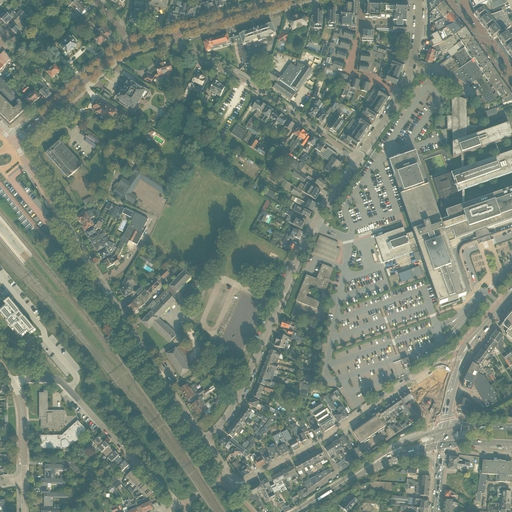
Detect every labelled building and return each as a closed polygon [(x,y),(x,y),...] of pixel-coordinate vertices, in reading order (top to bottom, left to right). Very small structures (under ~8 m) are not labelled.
[(64,0),(60,5),(61,5),(60,6),(64,11),(65,10),(69,5),(70,6),(72,8),(80,0),(79,0),(72,0),(68,4),(67,5),(66,4),(70,1),(69,0),(64,0)] [(80,1),(80,0),(72,8),(79,15),(74,20),(78,23),(84,17),(81,14),(87,9),(80,1)] [(187,11),(186,15),(186,16),(186,17),(189,17),(189,16),(190,16),(193,17),(193,14),(195,15),(196,8),(201,9),(201,7),(202,0),(199,0),(198,3),(195,2),(194,7),(188,6),(187,11)] [(202,0),(201,7),(204,6),(206,13),(212,11),(212,10),(214,10),(212,2),(207,3),(206,0),(202,0)] [(429,0),(430,14),(443,2),(441,0),(429,0)] [(469,0),(469,1),(473,9),(483,5),(489,2),(492,10),(504,4),(507,3),(506,0),(469,0)] [(173,7),(172,12),(170,20),(174,21),(175,18),(177,19),(179,10),(180,2),(175,1),(174,8),(173,7)] [(179,10),(177,19),(181,19),(182,16),(184,17),(187,5),(183,4),(183,3),(180,2),(179,10)] [(451,12),(443,2),(430,14),(430,26),(444,19),(451,12)] [(365,4),(357,4),(357,3),(351,3),(347,3),(346,12),(341,12),(341,17),(342,17),(341,26),(350,27),(362,28),(362,41),(373,42),(373,30),(393,33),(406,33),(407,27),(406,27),(406,23),(407,13),(408,5),(396,5),(386,5),(386,4),(380,4),(380,5),(370,4),(371,4),(365,3),(365,4)] [(483,5),(473,9),(476,13),(474,15),(473,15),(474,15),(476,18),(477,20),(478,20),(479,22),(481,25),(482,25),(484,28),(485,30),(486,32),(487,32),(489,35),(491,38),(492,38),(493,40),(495,38),(496,37),(497,37),(500,42),(511,59),(511,64),(511,65),(511,64),(511,33),(511,34),(510,34),(507,29),(510,27),(502,11),(491,15),(483,5)] [(132,13),(130,18),(129,21),(130,21),(130,22),(140,24),(142,15),(141,15),(143,7),(135,6),(134,13),(132,13)] [(333,24),(333,28),(335,29),(338,19),(339,17),(335,17),(335,10),(335,9),(331,9),(331,10),(328,10),(328,23),(330,23),(330,24),(333,24)] [(312,21),(312,27),(322,28),(322,11),(320,11),(316,10),(315,16),(314,21),(312,21)] [(6,25),(14,17),(8,12),(0,19),(6,25)] [(25,25),(20,21),(24,17),(26,19),(28,16),(23,12),(18,17),(10,26),(12,28),(11,29),(16,35),(17,33),(20,31),(25,25)] [(444,19),(430,26),(430,36),(450,26),(458,20),(451,12),(444,19)] [(308,22),(309,21),(307,17),(306,16),(304,17),(303,15),(289,19),(292,30),(298,28),(299,28),(301,28),(301,27),(302,27),(303,28),(304,28),(306,27),(306,25),(307,25),(306,23),(308,22)] [(450,26),(430,36),(430,37),(432,39),(430,40),(429,46),(430,48),(431,48),(438,45),(452,37),(454,36),(454,35),(460,32),(465,28),(458,20),(450,26)] [(96,35),(93,38),(97,41),(96,42),(98,45),(99,44),(100,45),(103,42),(104,43),(107,39),(106,39),(111,34),(107,29),(107,30),(102,24),(99,27),(96,29),(98,32),(96,34),(96,35)] [(276,36),(272,25),(239,35),(239,36),(243,46),(247,45),(247,46),(248,49),(254,47),(267,43),(272,41),(271,38),(271,37),(276,36)] [(470,35),(465,28),(460,32),(454,35),(454,36),(452,37),(438,45),(441,52),(442,55),(447,51),(470,35)] [(339,35),(334,33),(332,38),(338,40),(345,42),(346,38),(352,40),(354,34),(341,29),(339,35)] [(278,41),(287,44),(290,34),(281,32),(278,41)] [(243,46),(239,36),(228,39),(227,34),(223,36),(206,41),(206,42),(204,42),(206,51),(218,48),(218,47),(225,45),(224,43),(228,42),(230,42),(229,41),(233,40),(234,43),(237,42),(239,47),(243,46)] [(470,35),(447,51),(451,57),(474,41),(470,35)] [(61,41),(58,44),(64,51),(62,53),(65,57),(67,55),(68,54),(69,55),(70,55),(70,54),(71,54),(71,53),(71,52),(70,52),(74,49),(75,49),(76,49),(77,49),(77,48),(77,47),(78,46),(77,45),(79,43),(73,36),(70,38),(63,43),(61,41)] [(337,45),(330,43),(329,47),(334,49),(342,52),(342,51),(343,48),(348,50),(350,43),(345,42),(338,40),(337,45)] [(474,41),(451,57),(440,65),(452,74),(456,72),(458,70),(473,60),(482,53),(474,41)] [(393,42),(391,51),(390,53),(398,55),(401,44),(393,42)] [(53,48),(48,43),(45,45),(43,47),(48,53),(53,48)] [(374,45),(373,50),(385,54),(386,49),(379,47),(379,46),(374,45)] [(429,50),(428,52),(427,51),(426,55),(427,55),(435,58),(436,55),(438,55),(439,52),(441,52),(438,45),(431,48),(430,48),(429,48),(430,48),(429,50)] [(244,50),(243,46),(239,47),(245,64),(248,63),(247,60),(246,60),(243,50),(244,50)] [(334,49),(332,54),(331,54),(329,58),(330,59),(338,61),(340,57),(345,59),(347,53),(342,51),(342,52),(334,49)] [(0,55),(0,70),(11,59),(4,51),(0,55)] [(374,63),(374,62),(375,57),(382,59),(383,58),(383,55),(372,51),(366,51),(367,51),(367,55),(361,54),(360,61),(366,61),(371,62),(374,63)] [(458,70),(456,72),(452,74),(462,82),(467,78),(489,63),(482,53),(473,60),(458,70)] [(435,58),(427,55),(425,61),(427,62),(425,68),(431,65),(432,61),(434,62),(435,58)] [(330,59),(329,64),(327,63),(326,68),(335,71),(336,67),(342,69),(344,63),(338,61),(330,59)] [(401,70),(402,70),(404,64),(393,60),(391,66),(392,66),(401,70)] [(60,71),(54,65),(54,66),(49,61),(46,64),(48,66),(44,70),(52,78),(53,77),(54,77),(55,77),(55,76),(57,74),(58,74),(59,73),(59,72),(60,71)] [(366,61),(365,65),(360,64),(359,71),(368,72),(372,73),(374,68),(379,69),(380,65),(374,62),(374,63),(371,62),(366,61)] [(147,74),(144,80),(152,84),(156,77),(172,73),(171,70),(172,69),(171,66),(170,65),(169,62),(164,64),(156,67),(158,73),(154,74),(152,78),(147,74)] [(281,77),(269,68),(264,75),(276,83),(273,88),(291,100),(296,94),(297,94),(299,91),(313,71),(306,66),(305,66),(297,64),(296,68),(290,63),(281,77)] [(489,63),(467,78),(462,82),(468,86),(476,81),(493,69),(489,63)] [(392,66),(390,71),(400,74),(401,70),(392,66)] [(37,76),(40,73),(36,69),(37,69),(35,67),(31,70),(33,72),(37,76)] [(498,75),(493,69),(476,81),(480,87),(498,75)] [(123,70),(121,75),(130,79),(132,74),(123,70)] [(390,71),(388,75),(388,76),(398,79),(400,74),(390,71)] [(192,84),(191,88),(193,89),(194,85),(195,85),(196,83),(202,86),(204,81),(206,82),(207,79),(205,78),(199,75),(196,74),(195,76),(191,83),(192,83),(191,84),(192,84)] [(388,76),(388,75),(386,75),(384,80),(396,85),(398,79),(388,76)] [(498,75),(480,87),(477,90),(481,96),(485,93),(502,81),(498,75)] [(38,78),(36,81),(38,84),(43,89),(40,92),(46,99),(49,96),(51,95),(50,94),(48,91),(49,90),(41,82),(38,78)] [(6,79),(0,84),(0,113),(10,124),(29,107),(8,82),(6,79)] [(352,85),(348,83),(342,94),(347,96),(349,92),(354,94),(356,90),(358,86),(358,87),(360,81),(353,79),(352,85)] [(122,93),(121,92),(120,94),(120,93),(119,93),(117,96),(117,97),(118,97),(117,98),(120,100),(118,103),(127,109),(129,105),(134,108),(142,95),(146,97),(150,91),(142,86),(141,88),(129,80),(128,82),(127,81),(126,81),(125,84),(125,85),(126,85),(125,86),(126,87),(125,89),(124,91),(122,93)] [(214,80),(209,91),(212,93),(212,94),(215,96),(216,95),(220,97),(225,87),(220,85),(221,84),(218,83),(218,82),(214,80)] [(502,81),(485,93),(481,96),(482,97),(492,92),(496,91),(504,86),(505,88),(506,87),(502,81)] [(181,96),(179,101),(183,102),(185,97),(186,98),(191,88),(192,84),(191,84),(187,82),(181,95),(181,96)] [(354,94),(352,98),(353,98),(355,99),(357,100),(359,96),(364,98),(366,95),(369,84),(363,82),(362,88),(358,87),(358,86),(356,90),(354,94)] [(27,86),(24,89),(26,91),(28,93),(35,102),(37,100),(40,98),(38,95),(38,94),(35,91),(34,89),(31,91),(30,91),(29,89),(27,86)] [(482,97),(483,98),(476,100),(476,98),(475,98),(478,106),(501,101),(503,105),(511,101),(511,95),(506,87),(505,88),(504,86),(496,91),(492,92),(482,97)] [(381,91),(377,96),(378,96),(379,97),(386,101),(386,102),(387,102),(390,97),(381,91)] [(28,97),(24,100),(27,103),(28,103),(30,106),(33,103),(35,102),(28,93),(26,95),(28,97)] [(203,94),(200,100),(206,103),(209,97),(207,96),(203,94)] [(467,117),(466,100),(454,96),(451,95),(452,116),(447,116),(447,130),(452,130),(453,158),(461,155),(461,169),(464,169),(463,154),(511,137),(511,132),(509,123),(505,124),(504,125),(481,132),(481,125),(478,125),(474,125),(469,126),(469,117),(467,117)] [(378,96),(375,100),(384,106),(386,102),(386,101),(379,97),(378,96)] [(95,111),(110,121),(117,111),(101,100),(99,103),(97,102),(93,108),(96,109),(95,111)] [(313,108),(309,114),(311,116),(312,117),(313,117),(314,118),(316,114),(317,114),(318,115),(320,111),(322,108),(325,105),(320,102),(317,100),(312,108),(313,108)] [(375,100),(372,104),(381,110),(384,106),(375,100)] [(257,101),(254,105),(252,108),(255,111),(256,110),(258,111),(256,114),(255,114),(252,119),(251,119),(245,127),(248,129),(249,130),(249,131),(252,126),(266,106),(261,103),(261,104),(257,101)] [(321,112),(316,119),(322,123),(325,117),(326,118),(331,111),(334,113),(338,108),(340,105),(333,101),(325,114),(321,112)] [(372,104),(369,109),(378,114),(381,110),(372,104)] [(261,121),(265,123),(273,111),(268,107),(263,114),(265,116),(261,121)] [(363,111),(361,114),(367,118),(368,115),(375,119),(379,114),(378,114),(369,109),(369,108),(366,113),(363,111)] [(495,108),(486,112),(487,117),(497,114),(495,108)] [(332,132),(333,131),(333,132),(334,131),(336,132),(343,122),(341,120),(338,117),(342,112),(338,110),(333,118),(336,120),(330,129),(330,130),(332,132)] [(270,118),(273,120),(266,129),(270,132),(272,128),(281,115),(275,111),(270,118)] [(362,118),(358,123),(359,124),(368,129),(368,130),(372,125),(365,120),(367,118),(361,114),(359,117),(362,118)] [(281,115),(272,128),(275,130),(277,127),(276,126),(278,124),(282,126),(287,119),(281,115)] [(287,129),(284,133),(282,137),(284,138),(279,146),(282,148),(288,139),(286,137),(287,135),(295,125),(289,121),(285,127),(287,129)] [(357,128),(365,134),(368,130),(368,129),(359,124),(357,128)] [(236,125),(231,134),(241,140),(246,132),(236,125)] [(259,131),(252,126),(249,131),(256,136),(259,131)] [(296,136),(289,146),(291,148),(292,146),(293,147),(303,131),(298,128),(293,134),(296,136)] [(357,128),(354,132),(362,138),(365,134),(357,128)] [(308,134),(303,131),(293,147),(295,148),(297,145),(301,139),(303,141),(300,145),(303,147),(309,138),(307,136),(308,134)] [(351,136),(359,142),(362,138),(354,132),(351,136)] [(344,138),(342,142),(348,145),(349,143),(356,147),(360,142),(359,142),(351,136),(350,135),(347,140),(344,138)] [(311,145),(313,146),(317,140),(312,137),(308,143),(308,142),(304,149),(307,151),(311,145)] [(259,147),(256,145),(258,142),(254,140),(249,146),(253,149),(257,151),(259,147)] [(68,178),(82,166),(60,141),(45,153),(68,178)] [(313,156),(311,159),(314,161),(325,146),(320,142),(315,149),(317,151),(316,153),(315,153),(313,156)] [(267,152),(259,147),(257,151),(264,156),(267,152)] [(125,148),(122,153),(131,158),(134,154),(125,148)] [(300,164),(287,155),(289,153),(282,148),(279,153),(280,153),(277,157),(289,165),(296,170),(300,164)] [(337,155),(328,148),(322,156),(330,162),(324,170),(332,176),(340,163),(334,159),(337,155)] [(448,174),(433,179),(440,198),(441,198),(440,211),(442,214),(444,221),(448,219),(446,212),(450,211),(449,195),(458,192),(459,192),(462,191),(462,207),(465,206),(464,190),(511,173),(511,151),(464,169),(461,169),(454,172),(448,174)] [(384,235),(374,238),(375,238),(376,238),(377,239),(377,240),(381,252),(380,252),(379,252),(378,252),(379,255),(378,256),(381,264),(383,263),(392,260),(413,253),(418,251),(419,254),(421,253),(421,256),(422,256),(424,259),(428,271),(429,276),(432,284),(433,287),(439,304),(458,298),(459,297),(461,297),(466,295),(444,234),(452,232),(455,239),(449,241),(452,249),(456,247),(457,246),(458,245),(459,244),(460,243),(461,242),(460,241),(459,237),(474,232),(476,236),(476,237),(477,239),(477,240),(479,246),(491,242),(489,235),(488,233),(488,231),(486,228),(494,225),(511,218),(511,189),(465,206),(462,207),(450,211),(446,212),(448,219),(444,221),(440,222),(438,215),(421,168),(422,167),(421,166),(416,152),(415,152),(413,153),(389,161),(391,165),(392,169),(394,175),(393,176),(394,177),(395,177),(407,210),(414,231),(413,232),(408,234),(406,234),(404,228),(386,234),(384,235)] [(127,161),(124,165),(131,169),(134,165),(127,161)] [(164,194),(168,188),(137,167),(133,174),(134,174),(140,179),(164,194)] [(307,178),(298,172),(295,177),(304,183),(307,178)] [(122,178),(119,184),(117,182),(113,189),(115,190),(113,193),(126,201),(127,200),(131,193),(140,179),(134,174),(129,182),(122,178)] [(307,178),(322,189),(324,187),(326,187),(327,185),(326,184),(327,183),(320,178),(319,179),(315,176),(313,179),(308,176),(307,178)] [(307,183),(302,190),(302,192),(315,200),(321,191),(307,183)] [(266,188),(264,186),(259,194),(261,195),(262,193),(272,199),(275,193),(266,188)] [(294,187),(291,191),(298,196),(301,192),(294,187)] [(137,197),(131,193),(127,200),(133,204),(137,197)] [(295,198),(294,202),(296,203),(304,207),(305,208),(312,211),(315,204),(309,201),(307,204),(305,203),(297,199),(295,198)] [(311,212),(300,207),(298,206),(298,205),(296,204),(293,211),(302,215),(309,218),(311,212)] [(112,205),(109,210),(109,211),(107,214),(111,217),(116,207),(112,205)] [(116,207),(111,217),(115,218),(119,211),(120,209),(116,207)] [(125,208),(123,213),(122,214),(132,218),(132,219),(135,213),(125,208)] [(295,214),(293,213),(287,209),(285,213),(291,217),(293,218),(292,220),(291,219),(289,222),(292,225),(301,230),(305,223),(293,217),(295,214)] [(86,213),(77,218),(80,222),(81,221),(82,224),(90,219),(94,216),(95,216),(97,215),(95,211),(96,211),(95,210),(92,212),(88,211),(86,213)] [(259,215),(256,220),(260,222),(261,221),(263,222),(265,218),(268,214),(265,212),(265,211),(262,210),(259,215)] [(24,216),(20,211),(14,215),(28,233),(34,228),(25,215),(24,216)] [(121,242),(118,248),(122,250),(125,244),(127,245),(129,241),(137,245),(143,234),(146,228),(144,227),(148,219),(135,213),(132,219),(123,237),(121,242)] [(90,219),(82,224),(84,227),(83,227),(85,231),(93,226),(96,224),(93,221),(91,222),(90,219)] [(96,226),(86,232),(87,234),(86,235),(88,237),(89,237),(97,233),(95,230),(97,229),(99,230),(101,227),(102,224),(98,221),(98,222),(96,226)] [(287,234),(286,236),(293,240),(298,242),(299,240),(300,240),(303,232),(296,229),(296,230),(290,227),(287,234)] [(90,239),(89,239),(90,241),(91,241),(92,243),(99,239),(102,237),(105,235),(104,233),(101,235),(100,232),(97,234),(89,238),(90,239)] [(338,243),(319,235),(312,253),(335,262),(340,250),(336,248),(338,243)] [(293,240),(286,236),(285,236),(282,243),(288,246),(287,249),(294,252),(296,247),(293,245),(293,244),(291,243),(293,240)] [(92,243),(92,244),(93,245),(95,247),(108,240),(106,237),(104,239),(102,237),(99,239),(92,243)] [(108,240),(95,247),(96,250),(97,252),(97,251),(97,252),(104,248),(105,248),(103,245),(107,243),(108,241),(108,240)] [(107,248),(106,249),(105,248),(98,253),(102,260),(110,256),(111,255),(109,251),(111,250),(114,244),(109,242),(107,245),(109,247),(107,248)] [(118,248),(114,256),(104,262),(107,268),(115,264),(116,266),(120,264),(116,258),(119,256),(122,250),(118,248)] [(149,259),(142,254),(139,259),(146,263),(149,259)] [(306,297),(311,283),(324,289),(327,283),(326,283),(327,279),(328,280),(333,268),(322,264),(316,279),(306,275),(296,301),(316,309),(319,302),(306,297)] [(177,267),(172,272),(175,275),(180,270),(177,267)] [(419,267),(410,270),(413,279),(422,275),(419,267)] [(163,279),(163,280),(169,274),(169,273),(170,273),(169,270),(167,268),(159,276),(163,279)] [(147,308),(151,312),(141,322),(148,329),(152,325),(169,343),(176,336),(173,333),(175,332),(166,324),(165,325),(158,319),(175,301),(173,298),(176,295),(175,294),(191,277),(184,271),(165,291),(165,290),(154,302),(153,301),(147,308)] [(399,284),(395,274),(388,277),(391,286),(399,284)] [(128,284),(131,279),(127,277),(122,284),(124,288),(120,290),(121,291),(121,292),(122,294),(123,294),(125,298),(133,292),(128,284)] [(199,278),(191,286),(195,290),(203,282),(199,278)] [(134,301),(127,305),(132,313),(136,310),(145,304),(145,303),(142,301),(149,295),(160,284),(159,283),(156,280),(144,291),(138,296),(134,301)] [(189,287),(181,296),(190,304),(196,298),(192,294),(194,292),(189,287)] [(6,306),(0,311),(3,313),(1,315),(6,321),(6,320),(9,324),(8,325),(13,331),(14,330),(18,335),(20,334),(22,337),(27,332),(30,335),(31,334),(35,330),(25,317),(24,318),(19,312),(20,311),(9,299),(4,303),(3,303),(6,306)] [(352,311),(351,308),(354,307),(354,305),(343,309),(344,313),(352,311)] [(504,322),(502,325),(500,327),(507,334),(506,335),(511,340),(511,310),(505,318),(506,319),(504,321),(504,322)] [(314,317),(293,311),(291,316),(312,322),(314,317)] [(103,323),(108,331),(112,328),(107,321),(103,323)] [(295,324),(288,321),(287,322),(283,321),(281,326),(289,329),(290,326),(294,328),(294,327),(297,328),(298,325),(295,324)] [(303,336),(292,332),(293,332),(288,330),(287,333),(292,335),(302,338),(303,336)] [(500,346),(501,347),(503,344),(500,341),(501,339),(503,336),(496,331),(490,338),(497,344),(500,346)] [(277,336),(276,340),(286,343),(288,344),(289,340),(290,341),(291,340),(291,339),(300,342),(302,338),(292,335),(290,338),(288,337),(279,334),(278,336),(277,336)] [(490,338),(486,344),(493,349),(496,346),(497,349),(501,355),(504,353),(500,346),(497,344),(490,338)] [(286,343),(276,340),(275,343),(275,344),(274,346),(284,349),(285,350),(286,348),(285,347),(286,343)] [(493,349),(486,344),(482,349),(489,355),(493,349)] [(179,346),(175,348),(166,354),(181,376),(193,368),(179,346)] [(279,359),(280,356),(281,354),(269,349),(267,355),(275,358),(279,359)] [(482,349),(478,355),(474,360),(483,368),(485,365),(486,367),(491,361),(490,360),(491,359),(489,355),(482,349)] [(509,351),(502,356),(509,367),(511,364),(511,363),(508,358),(511,355),(509,351)] [(275,358),(267,355),(265,361),(277,365),(278,362),(274,361),(275,358)] [(277,365),(265,361),(263,366),(274,370),(276,371),(278,365),(277,365)] [(465,381),(462,387),(471,391),(473,386),(475,387),(486,407),(499,399),(491,385),(490,386),(482,373),(481,372),(481,371),(481,370),(479,369),(480,367),(472,363),(463,381),(465,381)] [(263,366),(261,372),(273,376),(274,374),(273,374),(274,370),(263,366)] [(483,370),(491,383),(496,380),(491,372),(491,373),(488,368),(486,369),(486,368),(483,370)] [(439,400),(444,381),(447,373),(439,370),(434,373),(431,375),(430,376),(426,378),(427,380),(425,382),(424,380),(416,385),(418,387),(414,389),(413,387),(413,388),(414,389),(410,392),(409,392),(416,401),(424,412),(424,413),(425,414),(424,419),(428,420),(428,421),(433,423),(434,421),(437,409),(438,404),(439,400)] [(273,376),(261,372),(259,377),(271,382),(273,376)] [(271,382),(259,377),(257,383),(265,386),(265,385),(270,387),(271,382)] [(195,383),(194,384),(189,387),(187,384),(180,389),(184,395),(195,387),(196,387),(197,386),(195,383)] [(196,387),(195,387),(184,395),(188,400),(195,396),(193,393),(197,390),(196,387)] [(329,396),(330,399),(335,396),(337,398),(340,396),(337,390),(333,393),(329,396)] [(65,410),(52,410),(48,410),(48,391),(44,391),(44,393),(39,393),(39,419),(42,419),(42,429),(60,429),(60,426),(65,425),(65,413),(65,410)] [(408,391),(400,396),(405,403),(413,398),(408,391)] [(327,395),(323,397),(328,404),(332,410),(333,410),(335,408),(327,395)] [(195,399),(195,402),(191,405),(195,410),(205,404),(202,400),(203,397),(200,396),(195,399)] [(398,398),(394,400),(399,408),(400,407),(401,406),(405,411),(406,411),(410,416),(411,415),(407,410),(398,398)] [(459,398),(457,405),(465,407),(465,411),(473,412),(475,406),(468,400),(467,400),(467,399),(459,398)] [(269,411),(271,408),(265,405),(252,399),(251,401),(250,400),(248,404),(256,408),(256,407),(260,408),(260,407),(269,411)] [(394,400),(390,403),(395,410),(399,411),(400,411),(402,414),(403,413),(403,412),(400,407),(399,408),(394,400)] [(325,432),(335,425),(320,402),(310,409),(325,432)] [(390,403),(386,406),(391,413),(395,418),(399,415),(399,416),(402,414),(400,411),(399,411),(398,412),(397,411),(396,412),(395,410),(390,403)] [(421,418),(414,408),(410,403),(406,406),(415,419),(414,420),(414,421),(416,424),(421,418)] [(205,404),(195,410),(198,415),(202,413),(203,413),(208,409),(205,404)] [(338,406),(335,408),(343,420),(348,416),(344,409),(341,411),(338,406)] [(391,413),(386,406),(382,409),(389,419),(390,419),(392,417),(393,419),(395,418),(391,413)] [(246,408),(242,413),(248,418),(250,416),(249,415),(252,412),(246,408)] [(343,420),(335,408),(333,410),(336,414),(333,416),(338,423),(343,420)] [(383,419),(385,417),(387,420),(386,420),(388,423),(391,421),(390,419),(389,419),(382,409),(378,411),(383,419)] [(272,416),(275,421),(282,414),(276,411),(272,416)] [(267,418),(256,412),(254,415),(266,421),(267,418)] [(381,417),(378,412),(372,416),(374,418),(371,421),(370,419),(364,424),(364,425),(361,427),(360,426),(354,431),(355,432),(353,433),(361,444),(363,442),(364,444),(369,440),(368,438),(371,436),(372,438),(375,436),(374,434),(377,432),(378,434),(384,430),(383,428),(385,427),(381,421),(382,420),(380,418),(381,417)] [(242,413),(238,418),(244,423),(248,426),(249,424),(250,424),(252,421),(248,418),(242,413)] [(272,416),(265,425),(266,427),(275,422),(275,421),(272,416)] [(310,416),(308,417),(310,421),(314,427),(314,428),(312,429),(316,436),(317,436),(318,436),(319,435),(319,434),(320,434),(321,433),(311,417),(310,416)] [(238,418),(234,423),(241,428),(242,426),(241,426),(244,423),(238,418)] [(87,430),(78,421),(62,435),(40,435),(40,449),(62,449),(62,448),(64,448),(69,447),(68,446),(70,445),(71,445),(87,430)] [(241,428),(234,423),(230,428),(236,433),(237,433),(239,435),(242,430),(241,428)] [(292,425),(291,426),(292,429),(294,431),(295,433),(297,437),(298,436),(298,438),(301,443),(302,442),(303,442),(307,439),(303,433),(304,433),(307,432),(307,430),(306,427),(299,431),(298,431),(296,428),(297,427),(295,423),(291,425),(292,425)] [(265,425),(265,426),(263,428),(261,431),(259,434),(260,436),(261,435),(269,432),(268,431),(267,429),(266,427),(265,425)] [(395,434),(392,430),(389,426),(387,427),(388,429),(385,430),(386,432),(385,433),(388,437),(385,439),(386,441),(395,434)] [(236,433),(230,428),(226,433),(232,438),(231,440),(237,444),(238,443),(235,440),(237,438),(234,436),(236,433)] [(295,440),(293,441),(288,432),(283,435),(287,444),(288,444),(292,450),(299,446),(295,440)] [(276,435),(272,437),(275,442),(282,455),(289,451),(285,444),(286,444),(282,437),(279,439),(276,435)] [(344,436),(339,439),(343,446),(346,445),(349,450),(352,448),(344,436)] [(102,452),(108,446),(109,446),(105,441),(104,443),(100,438),(100,437),(99,438),(98,437),(93,442),(98,448),(97,448),(102,453),(102,452)] [(231,440),(229,442),(223,437),(219,442),(225,447),(228,444),(231,446),(232,445),(234,446),(237,448),(236,449),(239,452),(243,454),(245,452),(246,449),(237,444),(231,440)] [(253,440),(246,449),(245,452),(247,456),(250,454),(249,452),(255,444),(253,440)] [(337,440),(331,444),(336,452),(338,451),(340,455),(341,454),(338,451),(343,448),(337,440)] [(336,452),(331,444),(328,446),(333,454),(335,453),(339,460),(341,459),(339,455),(340,455),(338,451),(336,452)] [(358,445),(352,449),(357,456),(363,452),(358,445)] [(108,446),(102,452),(108,458),(107,458),(111,463),(112,461),(118,456),(119,455),(115,451),(114,452),(110,448),(109,447),(108,446)] [(275,446),(271,448),(269,446),(267,447),(270,453),(271,452),(274,459),(276,458),(277,458),(281,456),(275,446)] [(333,454),(328,446),(325,448),(332,460),(333,459),(335,463),(337,461),(333,454)] [(265,455),(261,447),(258,449),(267,464),(272,461),(268,454),(265,455)] [(236,450),(234,448),(230,454),(230,455),(230,456),(231,456),(232,457),(233,458),(234,458),(239,452),(236,449),(236,450)] [(321,450),(316,453),(321,462),(324,461),(324,462),(327,460),(321,450)] [(321,462),(316,453),(310,456),(315,465),(321,462)] [(260,468),(262,466),(265,465),(261,457),(257,459),(254,454),(252,455),(256,464),(257,463),(260,468)] [(344,458),(348,466),(354,462),(349,455),(344,458)] [(119,457),(118,456),(112,461),(118,467),(117,468),(121,472),(129,465),(125,461),(124,462),(120,458),(120,457),(119,457)] [(310,456),(305,459),(311,469),(313,468),(316,466),(315,465),(310,456)] [(450,457),(449,463),(465,465),(465,462),(461,462),(461,463),(458,462),(458,461),(459,458),(451,457),(450,457)] [(305,459),(300,462),(306,473),(311,470),(311,469),(305,459)] [(66,461),(66,469),(72,469),(77,475),(81,471),(70,460),(69,461),(66,461)] [(476,493),(476,494),(474,501),(480,502),(481,493),(484,494),(487,474),(499,475),(510,476),(511,476),(511,462),(501,462),(498,462),(498,461),(482,460),(482,468),(480,468),(479,474),(480,474),(477,493),(476,493)] [(236,462),(233,464),(237,471),(238,470),(242,477),(250,473),(249,471),(251,470),(248,463),(242,466),(240,465),(238,466),(236,462)] [(300,462),(294,465),(298,472),(301,470),(303,473),(303,474),(306,473),(300,462)] [(55,470),(64,470),(64,465),(45,465),(45,473),(47,473),(47,479),(53,479),(53,474),(51,474),(51,469),(55,469),(55,470)] [(292,466),(286,469),(292,479),(293,482),(296,480),(295,478),(298,476),(296,474),(292,466)] [(280,472),(278,473),(282,481),(283,483),(286,487),(286,489),(290,487),(290,486),(288,481),(292,479),(286,469),(280,472)] [(136,474),(133,470),(126,477),(129,480),(129,481),(136,474)] [(278,473),(271,477),(275,485),(274,485),(277,492),(286,487),(283,483),(278,473)] [(120,478),(117,474),(109,482),(112,485),(120,478)] [(129,481),(129,480),(129,481),(132,485),(133,484),(133,483),(139,478),(136,474),(129,481)] [(323,479),(320,474),(315,477),(318,483),(323,479)] [(410,480),(409,484),(416,485),(429,487),(430,477),(421,476),(421,479),(419,479),(419,482),(414,482),(414,480),(410,480)] [(318,483),(315,477),(309,479),(310,480),(313,486),(318,483)] [(142,481),(139,478),(133,483),(133,484),(136,487),(137,487),(142,481)] [(53,479),(47,479),(41,479),(41,487),(43,487),(43,493),(49,493),(49,488),(47,488),(47,483),(51,483),(51,484),(65,484),(65,479),(61,479),(53,479)] [(267,479),(261,482),(269,498),(275,495),(274,493),(270,486),(267,479)] [(313,486),(310,480),(304,483),(307,489),(313,486)] [(137,487),(136,487),(135,488),(139,492),(139,491),(146,485),(142,481),(137,487)] [(116,490),(121,485),(118,482),(113,487),(116,490)] [(255,486),(254,486),(257,492),(258,492),(261,491),(265,500),(268,498),(260,483),(255,486)] [(146,484),(146,485),(139,491),(143,495),(150,488),(146,484)] [(416,485),(416,494),(419,494),(419,496),(428,497),(429,487),(416,485)] [(257,498),(256,495),(255,494),(257,492),(254,486),(249,489),(251,493),(248,495),(252,502),(255,500),(259,507),(262,506),(258,498),(257,498)] [(153,492),(150,488),(143,495),(146,498),(147,497),(153,492)] [(497,488),(497,492),(498,492),(498,497),(500,497),(510,498),(511,498),(511,492),(510,492),(508,492),(507,492),(507,490),(507,488),(504,488),(497,488)] [(303,489),(299,492),(302,498),(309,494),(306,490),(304,491),(303,489)] [(445,490),(444,499),(449,499),(449,498),(453,498),(453,495),(456,496),(456,494),(454,493),(451,491),(449,491),(447,490),(445,490)] [(49,493),(43,493),(41,493),(44,493),(44,501),(46,501),(46,507),(53,507),(53,502),(51,502),(51,497),(54,497),(54,499),(69,499),(69,497),(72,497),(72,493),(49,493)] [(351,496),(350,494),(347,497),(349,499),(343,505),(341,503),(339,505),(345,511),(347,511),(358,501),(352,496),(351,496)] [(392,496),(390,505),(428,509),(429,501),(415,499),(415,498),(392,496)] [(444,500),(442,511),(452,511),(453,506),(458,506),(458,504),(454,503),(454,501),(449,500),(444,500)] [(150,501),(144,504),(148,511),(153,509),(150,501)] [(282,501),(279,503),(282,508),(284,511),(286,511),(290,509),(288,506),(285,507),(282,501)]
